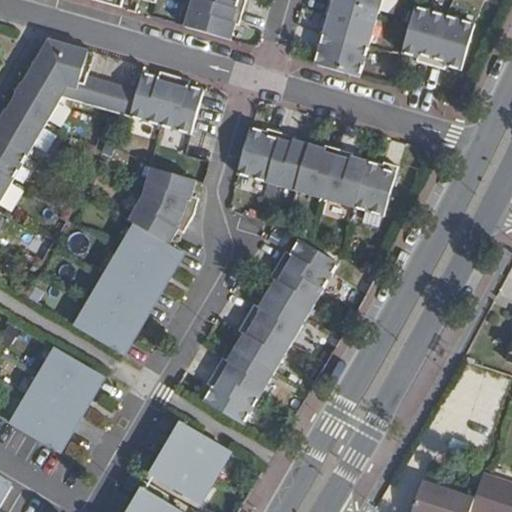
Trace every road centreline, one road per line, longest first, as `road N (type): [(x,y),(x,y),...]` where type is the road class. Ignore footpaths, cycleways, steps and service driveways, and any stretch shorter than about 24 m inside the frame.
road 1 (residential): [(249,80),(220,186),(218,276),(189,347),(93,511)]
road 2 (primary): [(482,148),(281,511)]
road 3 (primary): [(325,511),(500,192)]
road 4 (residential): [(249,80),(0,6)]
road 5 (residential): [(482,148),(265,84)]
